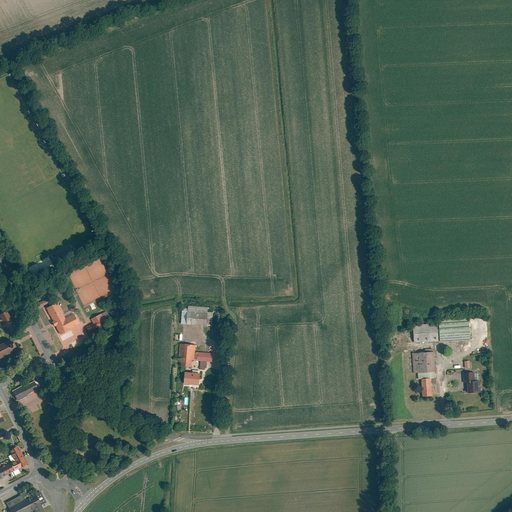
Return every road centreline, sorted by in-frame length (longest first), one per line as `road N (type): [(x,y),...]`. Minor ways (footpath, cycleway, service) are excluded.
road 1 (tertiary): [(511,421),(181,447)]
road 2 (residential): [(181,447),(97,403),(52,358)]
road 3 (residential): [(52,358),(70,484)]
